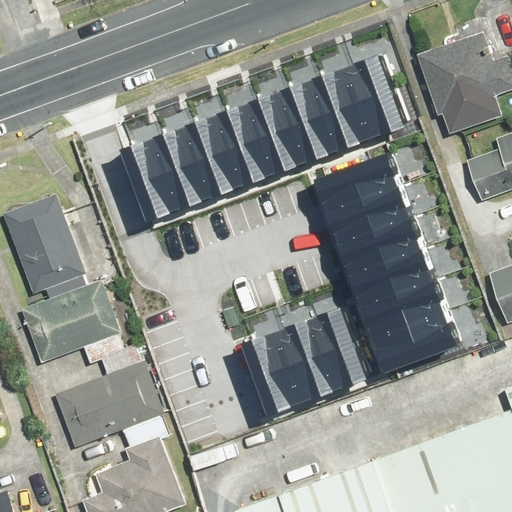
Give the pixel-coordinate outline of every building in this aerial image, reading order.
[(483,31),(416,54),(436,115),(441,114),(448,134),(503,116),(496,94),(511,88),(511,68),(507,54),(492,59),(483,31)] [(387,48),(136,139),(162,210),(413,119),(387,48)] [(511,132),(496,138),(499,148),(466,159),(481,200),(511,188),(511,132)] [(396,144),(324,171),(395,363),(467,337),(396,144)] [(301,186),(304,196),(330,187),(320,160),(295,169),(301,186)] [(56,193),(3,213),(33,293),(87,272),(56,193)] [(343,237),(298,253),(313,295),(358,279),(343,237)] [(511,263),(488,273),(507,323),(511,321),(511,263)] [(101,279),(21,308),(41,362),(121,333),(101,279)] [(351,298),(254,333),(280,403),(377,368),(351,298)] [(144,359),(55,392),(75,447),(164,414),(144,359)] [(511,511),(511,418),(381,464),(397,511),(511,511)] [(82,499),(86,511),(162,511),(185,504),(158,435),(124,449),(128,460),(95,473),(102,491),(82,499)] [(236,442),(189,458),(197,481),(244,464),(236,442)] [(397,511),(381,464),(240,511),(397,511)] [(0,511),(13,511),(5,490),(0,491),(0,511)]
